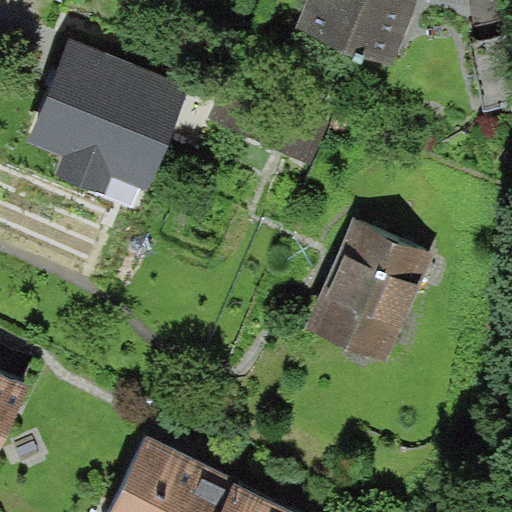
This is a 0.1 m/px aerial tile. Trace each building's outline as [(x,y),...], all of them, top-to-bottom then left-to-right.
[(413,0),(313,0),(303,25),(390,59),(413,0)] [(139,69),(54,40),(23,130),(108,159),(139,69)] [(430,251),(350,220),(308,327),(388,358),(430,251)] [(0,451),(34,382),(0,365),(0,451)] [(320,511),(148,434),(112,511),(320,511)]
